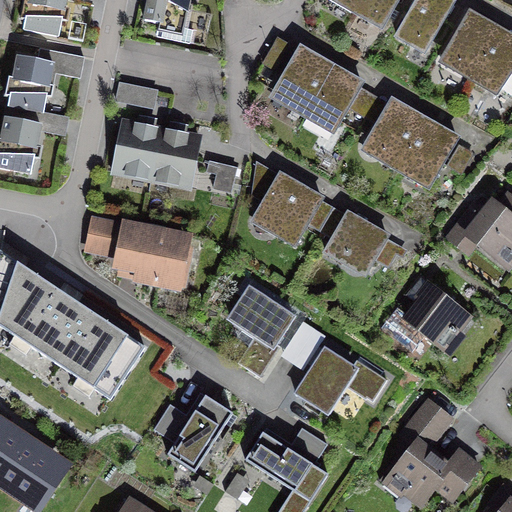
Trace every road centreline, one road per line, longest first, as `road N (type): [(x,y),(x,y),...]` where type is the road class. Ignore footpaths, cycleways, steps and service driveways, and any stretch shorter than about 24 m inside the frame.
road 1 (residential): [(0,197),(72,212),(117,0)]
road 2 (residential): [(295,0),(264,27),(239,69),(239,120)]
